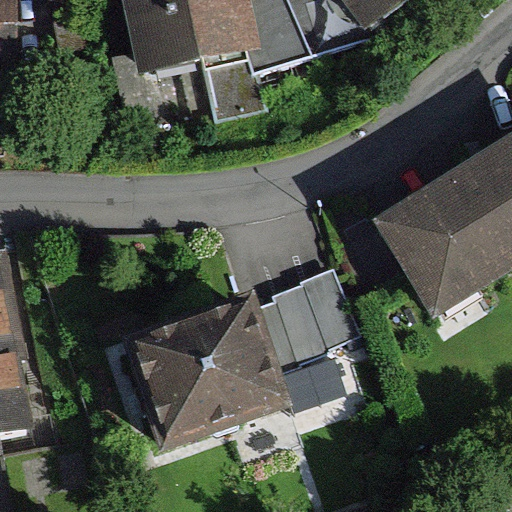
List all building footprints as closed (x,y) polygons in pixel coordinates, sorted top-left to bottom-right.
[(247,73),(231,0),(112,0),(133,97),(247,73)] [(423,0),(320,0),(361,50),(423,0)] [(511,161),(365,255),(422,344),(511,287),(511,161)] [(0,429),(49,420),(16,247),(0,249),(0,429)] [(243,314),(141,349),(179,462),(281,428),(243,314)]
